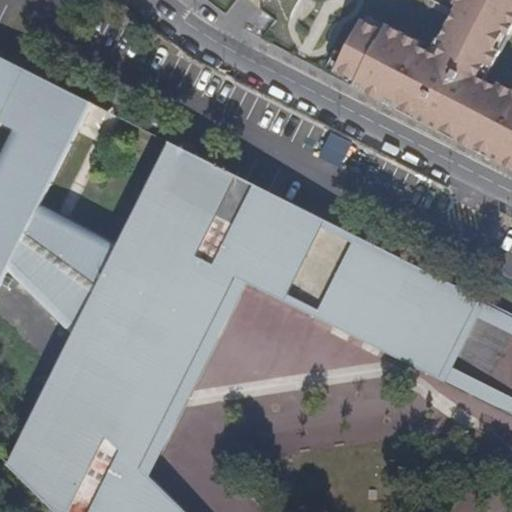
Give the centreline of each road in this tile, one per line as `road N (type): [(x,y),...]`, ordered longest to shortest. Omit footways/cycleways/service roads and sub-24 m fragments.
road 1 (unknown): [(29,0),(197,99),(511,256)]
road 2 (residential): [(511,192),(156,0)]
